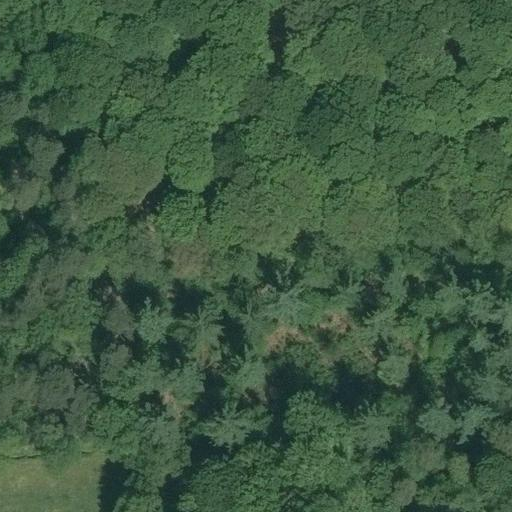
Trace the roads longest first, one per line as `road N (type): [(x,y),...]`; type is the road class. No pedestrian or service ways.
road 1 (track): [(511,249),(107,273),(45,0)]
road 2 (track): [(511,422),(139,447),(107,273),(0,270)]
